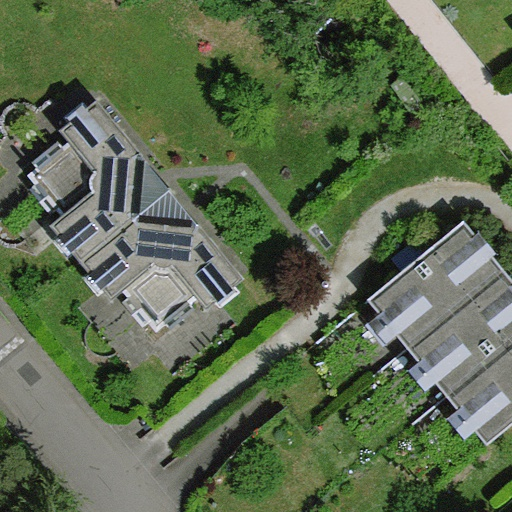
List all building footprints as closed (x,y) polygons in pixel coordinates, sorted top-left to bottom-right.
[(144,156),(99,101),(90,109),(84,103),(66,119),(70,125),(61,132),(70,143),(64,149),(60,143),(35,163),(40,169),(31,176),(38,186),(32,191),(52,216),(58,210),(64,218),(52,227),(60,236),(54,241),(70,260),(76,256),(83,264),(137,219),(144,156)] [(201,225),(144,156),(137,219),(201,225)] [(201,225),(137,219),(83,264),(90,273),(85,278),(100,296),(106,292),(114,302),(125,293),(130,300),(125,304),(145,328),(151,323),(158,332),(168,324),(173,330),(197,310),(192,304),(199,299),(208,311),(218,303),(222,308),(242,293),(237,287),(246,280),(201,225)] [(467,222),(370,300),(411,349),(505,271),(467,222)] [(511,346),(511,279),(505,271),(411,349),(449,397),(511,346)] [(511,426),(511,346),(449,397),(488,446),(511,426)]
